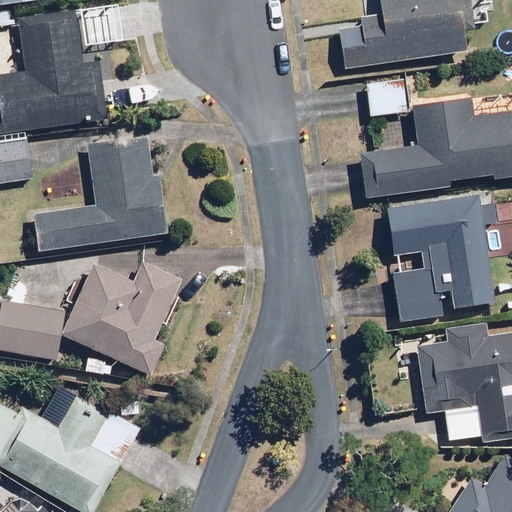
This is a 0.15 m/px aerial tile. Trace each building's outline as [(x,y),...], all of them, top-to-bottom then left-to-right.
[(122,0),(105,0),(78,3),(79,11),(83,46),(127,41),(122,0)] [(472,0),(377,0),(379,9),(357,13),(366,66),(481,44),(472,0)] [(0,76),(0,132),(115,120),(108,64),(85,66),(83,46),(79,11),(20,17),(27,73),(0,76)] [(405,75),(368,80),(374,119),(410,114),(405,75)] [(472,98),(418,105),(423,147),(377,152),(382,194),(511,178),(511,114),(474,119),(472,98)] [(155,177),(150,133),(89,141),(96,207),(37,213),(41,251),(173,236),(166,176),(155,177)] [(0,140),(0,183),(35,180),(31,137),(0,140)] [(500,191),(388,203),(394,256),(425,253),(426,265),(393,269),(399,323),(448,318),(445,292),(457,291),(459,311),(496,307),(488,227),(504,226),(500,191)] [(135,279),(97,262),(65,335),(155,374),(168,345),(159,341),(187,277),(144,258),(135,279)] [(68,305),(0,296),(0,357),(60,365),(68,305)] [(447,338),(419,342),(428,407),(448,404),(453,443),(511,434),(511,329),(493,332),(492,322),(445,328),(447,338)] [(64,426),(0,391),(0,461),(94,511),(96,511),(142,427),(81,394),(64,426)] [(511,511),(511,453),(492,481),(475,470),(446,511),(511,511)] [(0,511),(50,511),(25,486),(0,511)]
